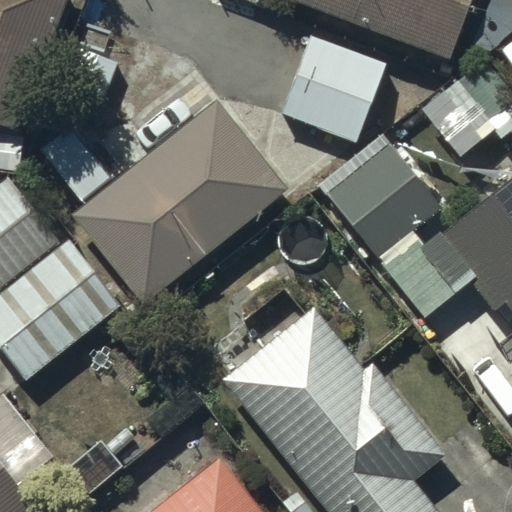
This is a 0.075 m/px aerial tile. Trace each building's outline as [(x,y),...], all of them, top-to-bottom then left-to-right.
[(0,0),(0,122),(17,129),(66,0),(0,0)] [(293,0),(451,59),(472,0),(293,0)] [(511,0),(489,0),(473,45),(492,52),(511,31),(511,0)] [(390,65),(312,36),(283,116),(361,144),(390,65)] [(511,129),(511,92),(485,59),(455,83),(471,104),(460,113),(473,130),(487,120),(501,138),(511,129)] [(145,307),(295,191),(198,67),(134,117),(161,151),(76,217),(145,307)] [(447,146),(422,115),(328,195),(381,258),(379,260),(426,318),(473,281),(496,309),(506,301),(511,307),(511,183),(451,235),(440,220),(419,237),(414,231),(444,207),(415,172),(447,146)] [(83,116),(43,147),(82,199),(123,168),(83,116)] [(0,289),(62,240),(10,175),(0,182),(0,289)] [(123,306),(71,241),(0,297),(0,343),(29,380),(123,306)] [(316,306),(224,379),(329,511),(440,511),(416,481),(448,456),(374,362),(365,369),(316,306)] [(0,511),(30,511),(38,506),(22,485),(55,459),(6,396),(0,400),(0,511)] [(262,511),(222,458),(155,511),(262,511)]
